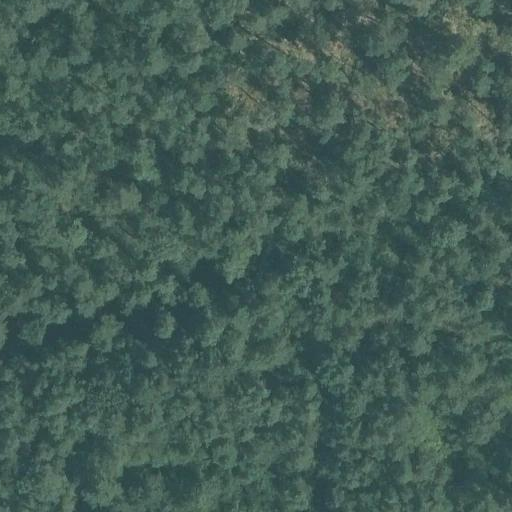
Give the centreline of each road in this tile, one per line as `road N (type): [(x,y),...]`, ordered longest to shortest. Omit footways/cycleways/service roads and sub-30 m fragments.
road 1 (track): [(309,0),(315,157),(342,212),(378,234),(398,259),(382,318),(353,344),(307,496),(294,511)]
road 2 (track): [(229,511),(182,477),(67,449),(36,428),(0,420)]
